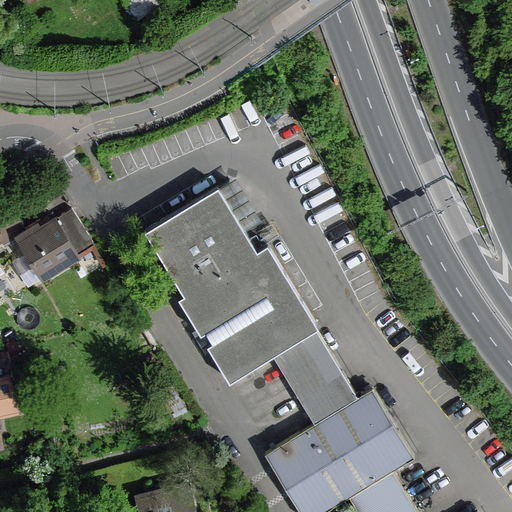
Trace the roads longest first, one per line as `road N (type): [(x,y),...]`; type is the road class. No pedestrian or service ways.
road 1 (residential): [(102,214),(251,139),(373,348),(510,511)]
road 2 (primary): [(332,0),(429,239),(511,364)]
road 3 (residential): [(287,511),(102,214)]
road 4 (primary): [(511,312),(441,190),(367,0)]
road 5 (primary): [(511,227),(428,0)]
road 6 (residential): [(0,143),(25,136),(56,143),(102,214)]
